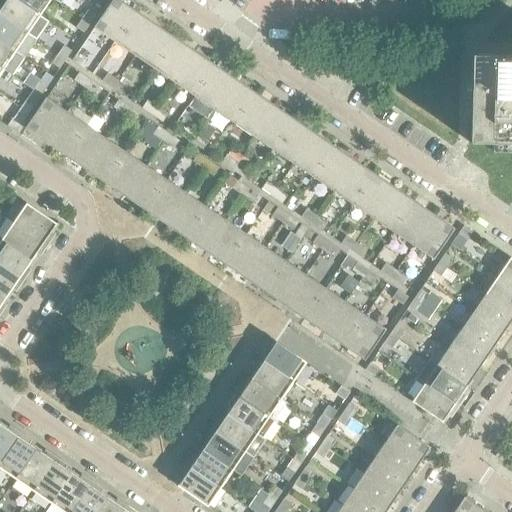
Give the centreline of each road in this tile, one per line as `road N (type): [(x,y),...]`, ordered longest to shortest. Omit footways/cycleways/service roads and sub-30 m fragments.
road 1 (residential): [(511,225),(237,42)]
road 2 (residential): [(0,351),(86,229),(79,194),(0,142)]
road 3 (residential): [(0,400),(173,511)]
